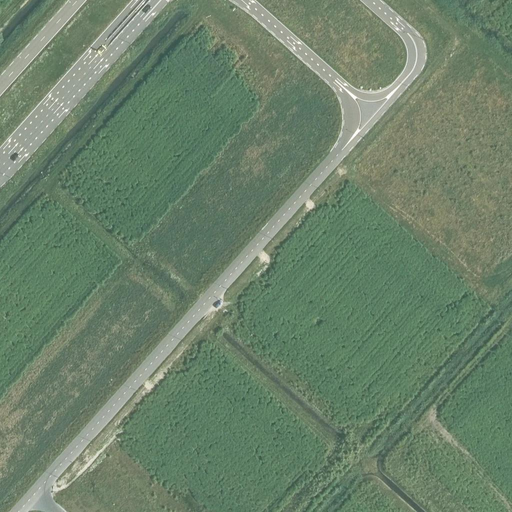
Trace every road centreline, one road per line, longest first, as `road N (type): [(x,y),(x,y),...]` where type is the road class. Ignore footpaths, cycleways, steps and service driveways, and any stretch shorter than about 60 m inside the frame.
road 1 (unclassified): [(341,150),(17,511)]
road 2 (secondary): [(0,166),(150,0)]
road 3 (unclassified): [(245,0),(335,80)]
